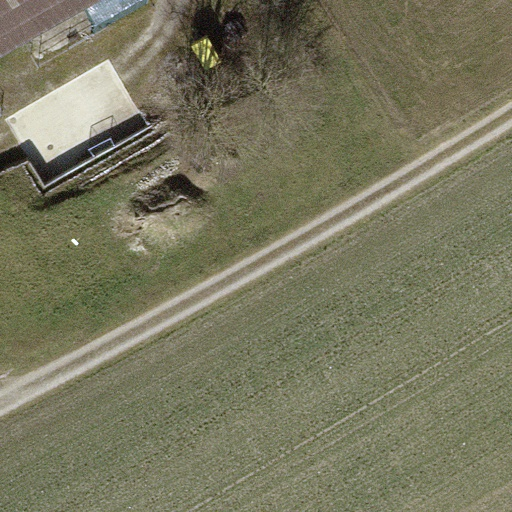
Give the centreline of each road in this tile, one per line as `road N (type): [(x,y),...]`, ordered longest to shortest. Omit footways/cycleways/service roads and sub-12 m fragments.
road 1 (track): [(0,393),(511,108)]
road 2 (track): [(0,108),(162,26),(177,0)]
